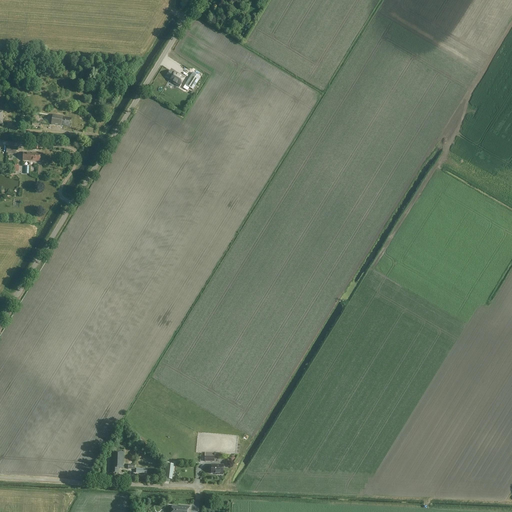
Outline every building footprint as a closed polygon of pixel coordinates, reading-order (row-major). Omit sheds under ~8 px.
[(170,80),(169,81),(179,87),(185,78),(175,72),(174,73),(170,70),(166,77),(170,80)] [(193,73),(185,85),(193,90),(201,78),(193,73)] [(70,127),(71,118),(63,117),(52,115),(51,124),(60,126),(60,125),(70,127)] [(6,153),(10,153),(10,156),(14,156),(14,154),(16,154),(16,147),(6,146),(6,153)] [(23,153),(23,160),(40,161),(40,154),(34,153),(34,154),(32,154),(32,153),(23,153)] [(123,452),(111,452),(110,471),(112,471),(112,473),(118,473),(118,468),(123,469),(123,452)] [(218,453),(205,453),(205,462),(214,462),(215,456),(218,457),(218,453)] [(172,462),(167,462),(167,464),(166,464),(164,479),(171,479),(173,465),(172,465),(172,462)] [(223,466),(211,465),(211,473),(223,474),(223,466)]
